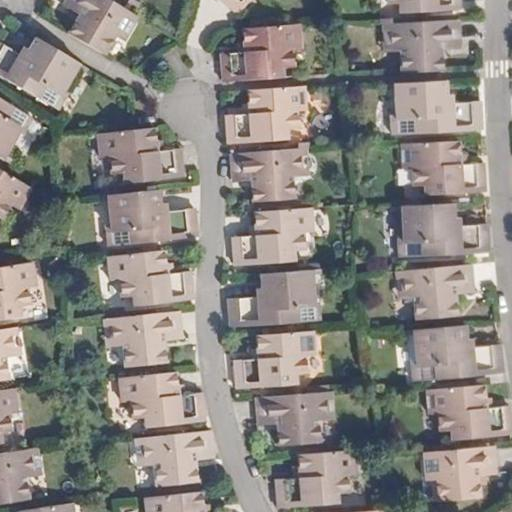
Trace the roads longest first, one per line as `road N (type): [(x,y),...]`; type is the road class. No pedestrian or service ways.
road 1 (residential): [(192,111),(208,142),(212,183),(208,340),(233,452),(262,511)]
road 2 (residential): [(511,245),(500,143),(498,0)]
